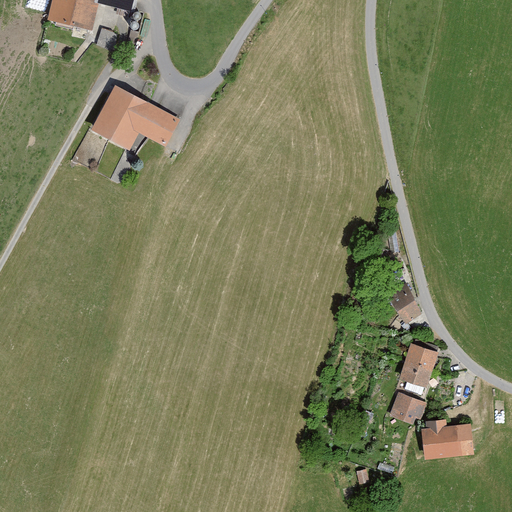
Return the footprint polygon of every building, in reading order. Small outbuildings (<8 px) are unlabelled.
[(55,0),(51,20),(93,31),(99,4),(100,0),(55,0)] [(100,0),(99,4),(108,6),(136,13),(138,0),(100,0)] [(116,35),(101,29),(97,46),(113,52),(116,35)] [(181,118),(116,86),(94,131),(131,151),(139,133),(167,147),(181,118)] [(407,283),(391,296),(407,324),(423,313),(420,299),(407,283)] [(441,351),(413,341),(402,379),(431,387),(441,351)] [(399,391),(391,415),(418,426),(429,402),(399,391)] [(429,426),(427,426),(428,459),(476,455),(473,423),(450,423),(448,418),(429,419),(429,426)] [(366,465),(357,466),(360,486),(370,481),(366,465)]
